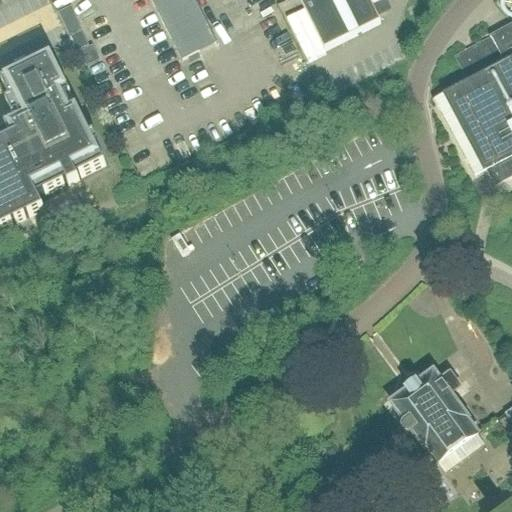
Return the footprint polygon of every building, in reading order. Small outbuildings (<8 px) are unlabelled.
[(149,0),(181,63),(216,46),(193,0),(149,0)] [(298,0),(325,53),(381,25),(372,7),(386,0),(298,0)] [(454,58),(468,85),(433,104),(434,105),(435,104),(436,107),(475,180),(487,174),(495,190),(511,180),(511,27),(493,38),(454,58)] [(41,200),(46,197),(68,186),(70,191),(80,185),(78,181),(106,167),(97,149),(100,148),(95,138),(92,140),(78,112),(73,115),(66,101),(71,98),(52,60),(28,72),(26,69),(17,73),(18,77),(2,86),(11,104),(15,102),(22,116),(18,118),(20,122),(6,129),(15,147),(0,154),(0,242),(50,217),(41,200)] [(391,407),(404,426),(404,427),(403,428),(402,429),(402,430),(402,432),(403,433),(403,434),(405,435),(406,436),(407,436),(408,436),(409,436),(410,435),(411,435),(425,453),(426,453),(437,468),(477,438),(466,423),(467,423),(450,398),(460,391),(450,377),(439,384),(433,376),(417,388),(416,386),(406,394),(407,395),(391,407)]
